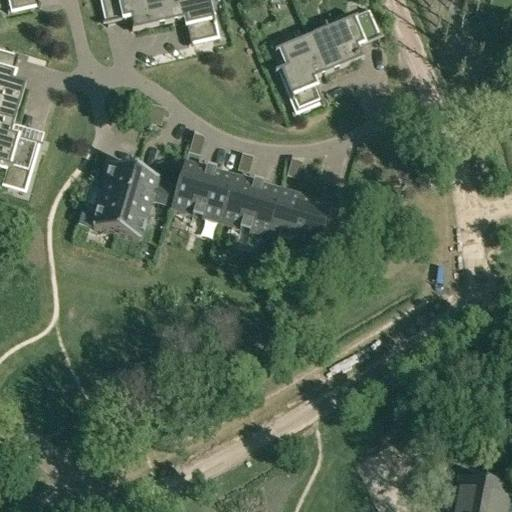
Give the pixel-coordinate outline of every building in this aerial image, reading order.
[(8,0),(12,13),(10,14),(7,15),(8,16),(10,16),(39,9),(41,9),(40,7),(39,7),(37,0),(8,0)] [(173,29),(166,0),(104,0),(102,1),(102,0),(100,0),(107,28),(107,29),(109,29),(109,27),(130,23),(133,34),(131,35),(131,36),(172,27),(172,29),(173,29)] [(166,0),(173,29),(174,29),(173,27),(185,24),(190,46),(188,46),(188,48),(190,47),(219,41),(222,40),(221,39),(219,39),(217,40),(207,0),(166,0)] [(304,31),(325,81),(326,81),(325,79),(363,64),(363,62),(361,63),(357,52),(377,43),(377,45),(379,44),(378,43),(367,15),(366,13),(364,13),(365,15),(366,18),(327,34),(326,33),(325,33),(326,35),(309,41),(305,30),(304,31)] [(286,72),(277,76),(278,77),(279,76),(296,116),(293,116),(291,117),(292,119),(294,118),(322,106),(323,106),(323,104),(321,105),(313,85),(324,80),(324,82),(325,81),(304,31),(303,31),(308,42),(274,56),(275,58),(279,56),(286,72)] [(20,62),(19,62),(0,56),(0,123),(16,128),(16,127),(14,126),(26,87),(24,86),(24,88),(12,85),(18,64),(20,64),(20,62)] [(139,123),(150,126),(155,110),(144,107),(139,123)] [(165,113),(155,110),(150,126),(161,129),(165,113)] [(16,128),(0,123),(0,170),(15,174),(10,191),(22,195),(22,196),(24,196),(38,147),(38,146),(37,145),(36,147),(10,139),(14,128),(15,128),(16,128)] [(204,143),(193,140),(189,156),(200,159),(204,143)] [(253,161),(242,158),(237,174),(249,177),(253,161)] [(302,167),(291,164),(287,179),(298,183),(302,167)] [(171,211),(170,214),(317,257),(331,210),(276,194),(275,194),(267,191),(208,175),(184,168),(177,188),(111,169),(96,222),(93,232),(139,246),(143,232),(146,221),(151,205),(171,211)] [(452,511),(505,511),(507,504),(511,504),(511,492),(509,492),(509,490),(459,481),(452,511)]
